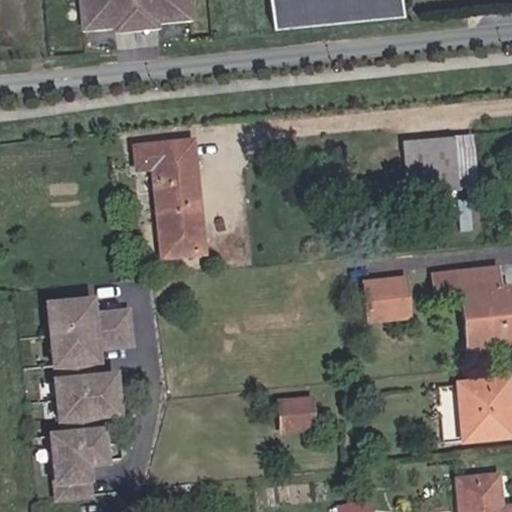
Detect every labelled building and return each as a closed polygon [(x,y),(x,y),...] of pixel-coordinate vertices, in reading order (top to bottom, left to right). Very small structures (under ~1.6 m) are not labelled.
[(191,0),(78,0),(80,30),(114,26),(114,33),(159,30),(159,23),(193,22),(191,0)] [(402,0),(271,0),(275,31),(405,18),(402,0)] [(404,188),(474,187),(474,136),(403,137),(404,188)] [(194,142),(134,147),(137,175),(151,173),(162,262),(209,260),(194,142)] [(499,268),(433,272),(437,297),(459,297),(467,354),(511,349),(511,286),(502,286),(499,268)] [(407,277),(363,281),(367,325),(412,319),(407,277)] [(97,300),(48,305),(59,434),(47,434),(57,503),(94,499),(93,471),(112,467),(104,421),(124,423),(120,374),(107,373),(104,355),(138,351),(132,308),(99,312),(97,300)] [(511,378),(457,383),(462,446),(511,441),(511,378)] [(312,396),(277,395),(276,432),(311,432),(312,396)] [(503,474),(455,476),(458,511),(511,511),(511,504),(506,504),(503,474)]
